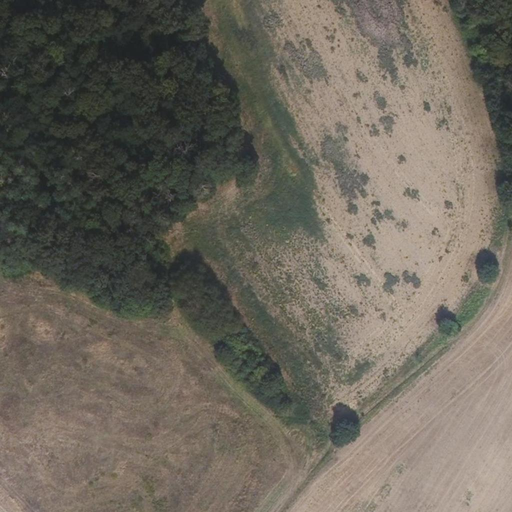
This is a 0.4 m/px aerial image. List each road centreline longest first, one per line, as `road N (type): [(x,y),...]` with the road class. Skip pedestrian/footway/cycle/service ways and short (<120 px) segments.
road 1 (track): [(273,511),(329,446),(476,307),(499,252),(509,187)]
road 2 (track): [(469,0),(511,121)]
